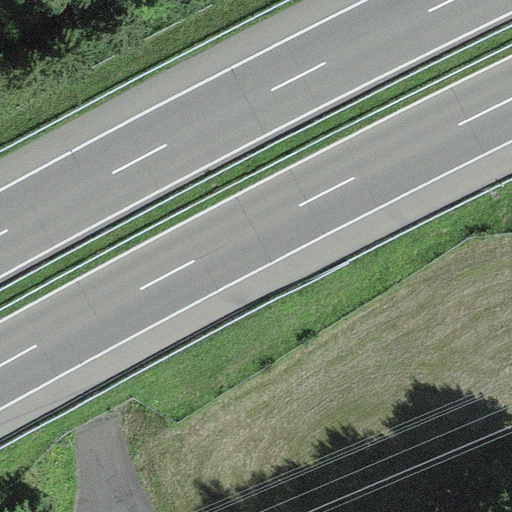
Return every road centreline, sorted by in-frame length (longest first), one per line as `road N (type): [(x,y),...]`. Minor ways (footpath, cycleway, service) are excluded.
road 1 (motorway): [(0,369),(511,102)]
road 2 (unclassified): [(106,0),(108,450),(123,511)]
road 3 (motorway): [(451,0),(0,234)]
